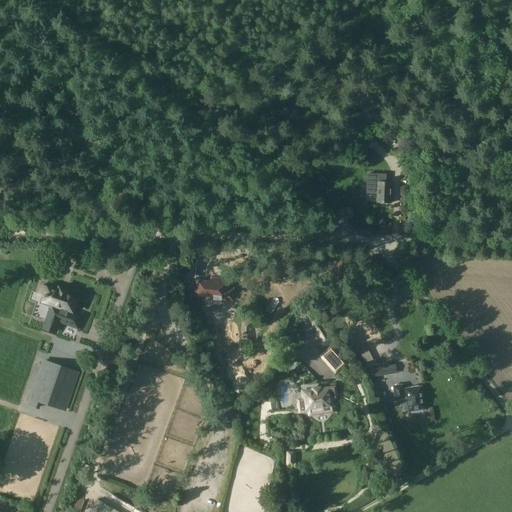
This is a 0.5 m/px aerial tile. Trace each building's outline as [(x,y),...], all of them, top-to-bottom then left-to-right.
[(398,129),(389,128),(388,137),(397,137),(398,129)] [(400,140),(399,153),(407,153),(408,140),(400,140)] [(391,203),(391,183),(378,182),(377,202),(391,203)] [(193,294),(212,296),(212,300),(228,302),(228,300),(232,300),(234,289),(226,288),(227,280),(214,278),(214,282),(194,280),(193,294)] [(58,291),(42,285),(39,294),(42,295),(39,303),(50,307),(52,308),(48,319),(51,320),(50,322),(54,323),(55,322),(57,323),(58,322),(65,324),(66,322),(78,326),(81,317),(72,314),(73,312),(75,306),(77,307),(79,300),(77,299),(78,298),(67,294),(65,293),(65,292),(61,290),(60,292),(58,291)] [(209,334),(211,341),(217,339),(215,332),(209,334)] [(105,360),(99,377),(112,381),(117,364),(122,351),(126,337),(114,333),(109,347),(105,360)] [(348,364),(331,345),(319,356),(336,375),(348,364)] [(79,372),(44,360),(28,406),(41,410),(43,404),(64,411),(79,372)] [(370,377),(396,373),(395,364),(369,368),(370,377)] [(401,385),(394,386),(396,404),(403,403),(405,410),(409,409),(409,411),(411,411),(411,413),(422,411),(422,409),(424,409),(420,387),(418,388),(418,386),(411,387),(411,389),(402,390),(401,385)] [(321,388),(312,389),(312,391),(303,392),(304,400),(299,401),(300,411),(332,407),(329,389),(322,389),(321,388)] [(330,407),(310,410),(312,425),(332,422),(330,407)] [(118,511),(97,499),(89,511),(118,511)]
